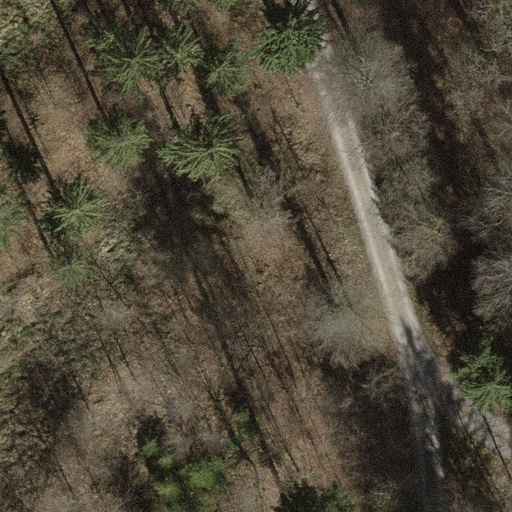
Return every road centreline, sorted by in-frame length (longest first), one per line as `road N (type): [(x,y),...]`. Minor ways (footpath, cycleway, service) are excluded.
road 1 (track): [(412,355),(292,0)]
road 2 (track): [(430,511),(412,355)]
road 3 (track): [(412,355),(511,443)]
